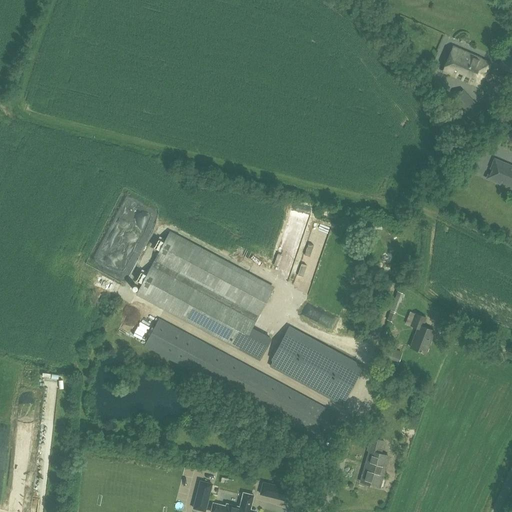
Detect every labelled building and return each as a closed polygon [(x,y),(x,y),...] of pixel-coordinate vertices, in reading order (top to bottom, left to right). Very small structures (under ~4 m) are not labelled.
[(511,42),(499,67),(511,72),(511,42)] [(481,86),(490,64),(480,60),(480,59),(454,48),(443,71),(470,83),(471,82),(481,86)] [(462,92),(450,103),(471,124),(482,113),(462,92)] [(511,166),(495,160),(487,178),(511,188),(511,166)] [(161,217),(157,223),(168,229),(172,223),(161,217)] [(315,230),(331,236),(333,229),(318,224),(315,230)] [(272,286),(171,232),(138,293),(239,348),(272,286)] [(402,293),(398,292),(391,310),(395,312),(402,293)] [(406,324),(411,326),(418,328),(411,347),(426,353),(434,331),(423,326),(426,318),(412,312),(411,312),(406,324)] [(335,414),(158,318),(144,344),(321,440),(335,414)] [(325,321),(322,326),(333,334),(336,329),(325,321)] [(341,404),(361,366),(291,328),(271,366),(341,404)] [(402,353),(387,347),(383,359),(397,365),(402,353)] [(12,438),(14,426),(2,423),(0,430),(0,433),(6,434),(6,437),(12,438)] [(379,487),(388,456),(381,454),(384,441),(371,437),(367,450),(370,451),(361,482),(379,487)] [(331,467),(335,451),(324,447),(320,463),(331,467)] [(40,453),(42,471),(59,468),(56,451),(40,453)] [(277,496),(279,486),(271,484),(269,494),(277,496)] [(198,501),(207,504),(209,495),(200,493),(198,501)] [(250,510),(254,495),(244,493),(240,508),(227,504),(227,506),(213,503),(211,511),(256,511),(250,510)]
